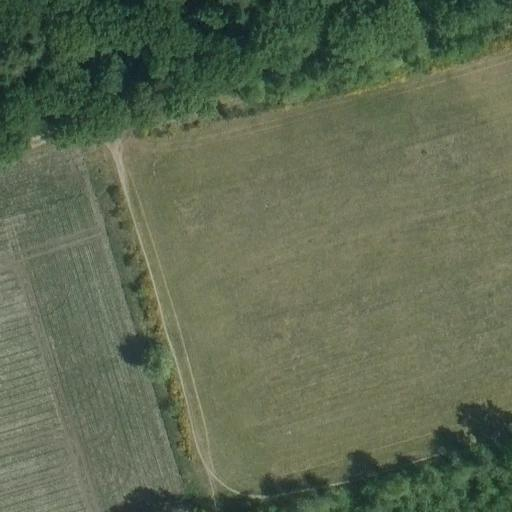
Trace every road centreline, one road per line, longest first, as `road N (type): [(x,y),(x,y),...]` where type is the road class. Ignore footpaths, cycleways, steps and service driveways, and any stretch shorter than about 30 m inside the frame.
road 1 (track): [(491,0),(95,116)]
road 2 (track): [(95,116),(208,511)]
road 3 (track): [(227,511),(511,432)]
road 4 (track): [(59,0),(95,116)]
